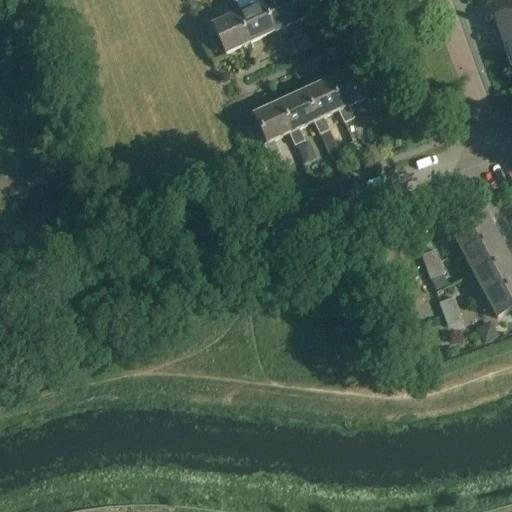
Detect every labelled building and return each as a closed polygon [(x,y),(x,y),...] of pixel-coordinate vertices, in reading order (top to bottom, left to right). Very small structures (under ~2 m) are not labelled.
[(239,14),(237,15),(250,43),(275,32),(262,4),(264,2),(262,0),(252,0),(255,7),(239,14)] [(289,0),(269,0),(264,2),(262,4),(275,32),(299,20),(289,0)] [(289,0),(299,20),(324,9),(320,0),(289,0)] [(237,15),(239,14),(234,1),(224,6),(230,18),(212,27),(225,55),(250,43),(237,15)] [(500,43),(511,39),(511,12),(492,19),(500,43)] [(511,39),(500,43),(508,68),(511,66),(511,39)] [(216,41),(208,44),(212,56),(220,52),(216,41)] [(354,121),(348,108),(366,100),(353,70),(328,82),(341,111),(338,113),(344,126),(354,121)] [(369,76),(378,94),(388,90),(379,71),(369,76)] [(323,120),(338,113),(341,111),(328,82),(303,93),(317,123),(313,124),(319,136),(329,132),(323,120)] [(298,131),(313,124),(317,123),(303,93),(278,104),(292,133),(289,135),(295,148),(304,144),(298,131)] [(280,155),(295,148),(289,135),(292,133),(278,104),(253,115),(267,145),(265,146),(271,158),(280,154),(280,155)] [(329,132),(319,136),(324,147),(334,143),(329,132)] [(308,143),(296,148),(304,165),(316,160),(308,143)] [(338,153),(329,157),(334,167),(343,163),(338,153)] [(459,252),(493,234),(481,211),(447,230),(459,252)] [(493,234),(459,252),(471,275),(505,257),(493,234)] [(34,264),(53,258),(50,246),(31,252),(34,264)] [(426,270),(442,264),(437,252),(422,258),(426,270)] [(483,297),(511,281),(511,268),(505,257),(471,275),(483,297)] [(442,264),(426,270),(431,282),(446,277),(442,264)] [(511,281),(483,297),(498,326),(511,318),(511,281)] [(444,318),(459,312),(455,300),(439,305),(444,318)] [(415,310),(400,316),(403,324),(414,320),(418,318),(415,310)] [(459,312),(444,318),(448,330),(464,325),(459,312)] [(423,350),(414,354),(416,361),(418,365),(428,362),(423,350)]
